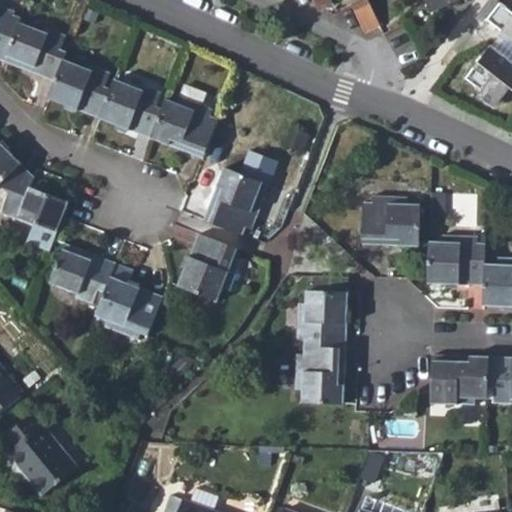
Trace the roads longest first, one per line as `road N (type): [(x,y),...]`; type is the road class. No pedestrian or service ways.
road 1 (residential): [(151,0),(511,159)]
road 2 (residential): [(0,104),(31,137),(113,171),(140,205)]
road 3 (residential): [(511,338),(387,336)]
